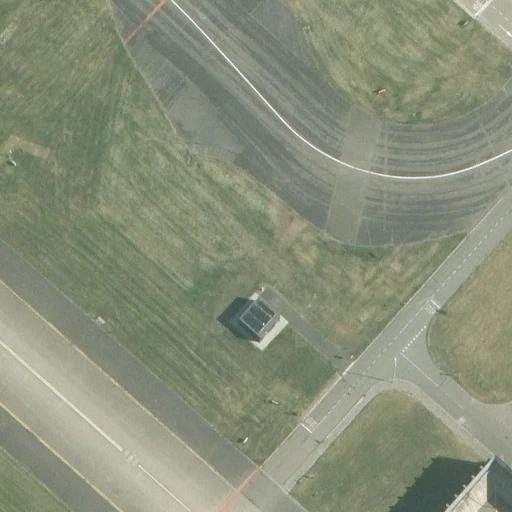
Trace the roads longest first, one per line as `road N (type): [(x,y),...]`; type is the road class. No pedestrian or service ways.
road 1 (unclassified): [(388,345),(241,511)]
road 2 (unclassified): [(511,207),(388,345)]
road 3 (unclassified): [(388,345),(511,457)]
